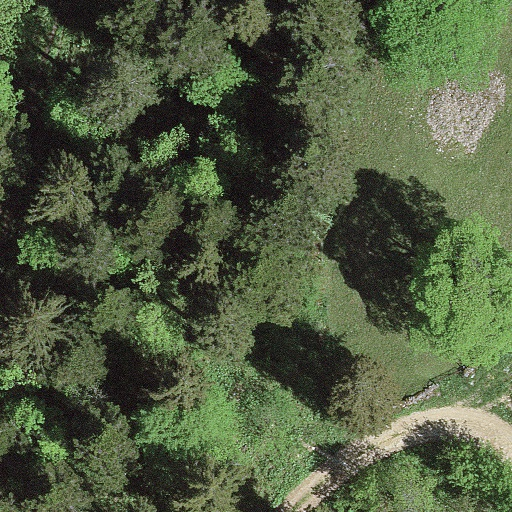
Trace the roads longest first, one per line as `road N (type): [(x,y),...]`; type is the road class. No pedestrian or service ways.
road 1 (trunk): [(35,0),(367,511)]
road 2 (track): [(0,423),(25,262),(106,0)]
road 3 (track): [(442,426),(480,0)]
road 4 (track): [(292,511),(334,467),(442,426),(511,474)]
